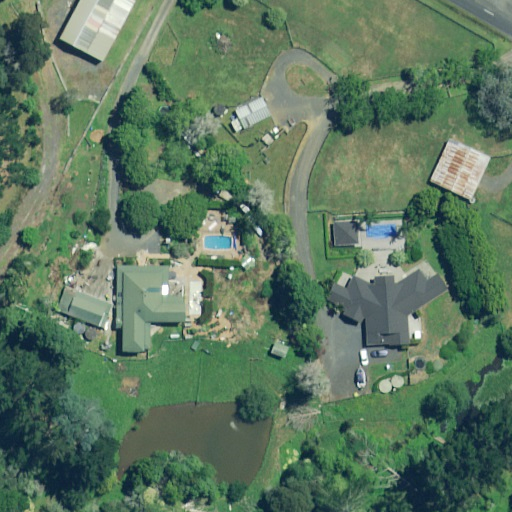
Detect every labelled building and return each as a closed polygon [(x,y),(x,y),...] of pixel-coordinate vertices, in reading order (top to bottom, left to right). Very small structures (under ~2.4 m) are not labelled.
[(137,2),(133,0),(80,0),(61,38),(105,62),(137,2)] [(261,97),(234,110),(244,129),(271,116),(261,97)] [(450,139),(431,181),(472,200),(491,158),(450,139)] [(335,222),(335,246),(359,245),(358,221),(335,222)] [(151,351),(150,324),(186,322),(185,298),(169,298),(168,265),(116,267),(119,328),(123,328),(124,352),(151,351)] [(367,322),(367,324),(367,346),(410,345),(411,345),(410,338),(409,317),(414,313),(449,289),(438,274),(428,281),(419,269),(396,285),(395,279),(395,276),(391,276),(375,277),(375,282),(371,282),(364,279),(362,278),(355,275),(353,278),(351,282),(347,287),(347,288),(346,288),(336,283),(327,300),(345,309),(347,310),(344,315),(362,324),(364,319),(366,319),(367,322)] [(102,322),(109,304),(75,291),(66,313),(95,324),(97,320),(102,322)]
